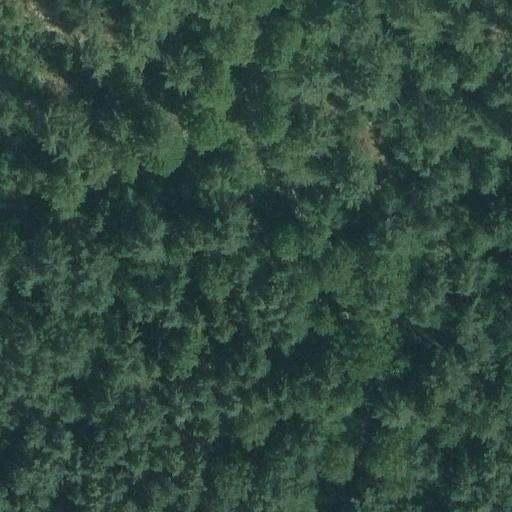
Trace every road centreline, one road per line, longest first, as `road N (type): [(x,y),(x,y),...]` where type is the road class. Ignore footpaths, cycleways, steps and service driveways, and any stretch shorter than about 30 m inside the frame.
road 1 (track): [(329,511),(358,450),(365,383),(252,101)]
road 2 (track): [(0,197),(100,182),(224,125),(252,101)]
